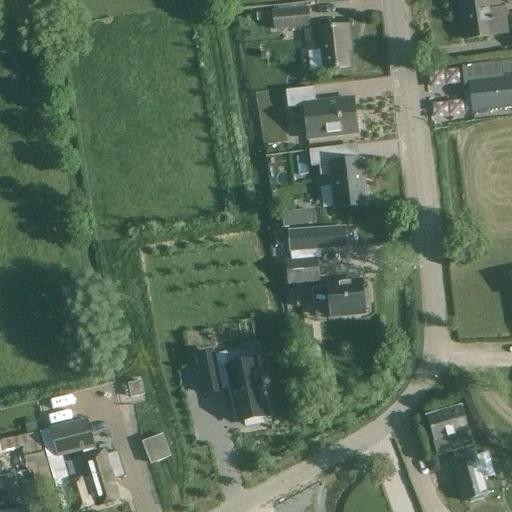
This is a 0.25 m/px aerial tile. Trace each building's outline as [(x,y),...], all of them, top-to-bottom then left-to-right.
[(460,2),(467,40),(507,33),(503,10),(500,10),(498,0),(461,0),(462,2),(460,2)] [(274,31),(310,27),(308,8),(272,12),(274,31)] [(306,31),(310,72),(350,68),(345,27),(306,31)] [(471,90),(473,111),(511,106),(511,60),(461,66),(464,91),(471,90)] [(315,105),(315,102),(313,89),(285,93),(288,110),(304,108),(308,140),(357,134),(357,131),(362,131),(360,118),(355,118),(353,100),(315,105)] [(361,161),(342,163),(340,148),(310,152),(312,169),(320,167),(321,177),(331,176),(336,210),(367,206),(367,202),(369,200),(368,194),(365,192),(361,161)] [(345,228),(289,232),(290,252),(346,248),(345,228)] [(316,260),(286,263),(289,285),(319,281),(316,260)] [(328,303),(330,318),(366,314),(362,283),(312,289),(314,305),(328,303)] [(213,354),(198,357),(205,394),(221,391),(221,390),(229,388),(230,390),(237,424),(245,422),(246,427),(263,424),(261,419),(269,417),(257,361),(255,362),(252,349),(227,354),(214,356),(213,354)] [(131,399),(145,396),(141,382),(128,385),(131,399)] [(461,407),(427,418),(434,442),(438,456),(451,452),(456,468),(453,469),(462,502),(485,495),(476,462),(477,462),(468,432),(464,419),(461,407)] [(68,483),(76,511),(92,507),(91,505),(97,504),(98,507),(119,500),(113,481),(125,477),(117,452),(105,456),(105,454),(95,457),(84,421),(49,431),(57,458),(81,451),(89,477),(68,483)] [(38,433),(0,441),(0,478),(32,471),(36,487),(40,500),(54,496),(51,483),(43,452),(41,453),(38,433)] [(171,458),(162,435),(142,443),(151,465),(171,458)] [(33,511),(32,508),(16,511),(13,511),(11,498),(0,500),(0,505),(1,511),(33,511)]
